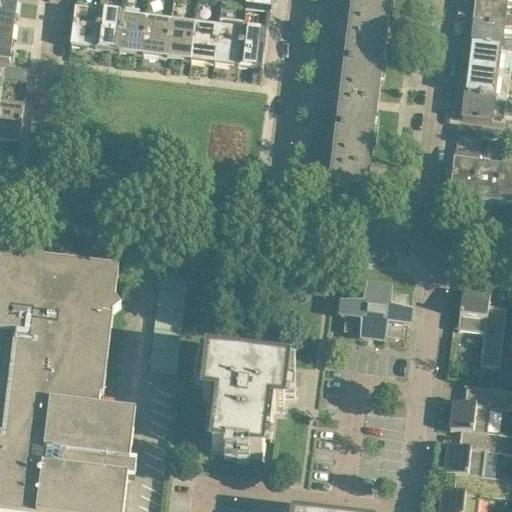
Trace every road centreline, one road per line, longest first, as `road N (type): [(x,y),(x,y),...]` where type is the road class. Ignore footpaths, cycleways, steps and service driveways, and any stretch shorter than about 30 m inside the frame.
road 1 (unclassified): [(407,504),(336,494),(351,383),(421,393)]
road 2 (residential): [(420,249),(448,0)]
road 3 (residential): [(274,230),(33,200)]
road 4 (residential): [(274,230),(301,0)]
road 5 (residential): [(33,200),(57,0)]
road 6 (residential): [(420,249),(274,230)]
road 7 (unclassified): [(421,393),(439,251)]
